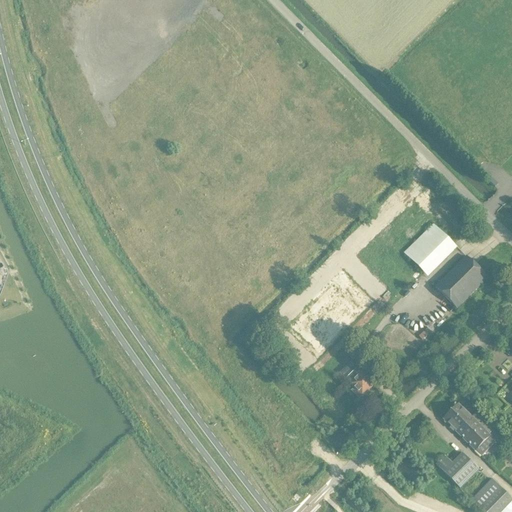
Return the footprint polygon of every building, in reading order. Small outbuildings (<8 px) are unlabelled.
[(415,203),(362,258),(392,287),(445,232),(415,203)] [(487,280),(466,258),(435,289),(456,310),(487,280)] [(348,273),(294,328),(324,357),(379,303),(348,273)] [(351,362),(339,375),(352,388),(360,396),(362,398),(375,385),(362,372),(362,373),(351,362)] [(480,458),(493,445),(494,443),(487,437),(495,429),(477,412),(469,420),(456,408),(443,421),(480,458)] [(444,458),(435,467),(459,490),(477,472),(461,455),(451,465),(444,458)] [(491,480),(470,502),(480,511),(501,511),(511,501),(491,480)]
